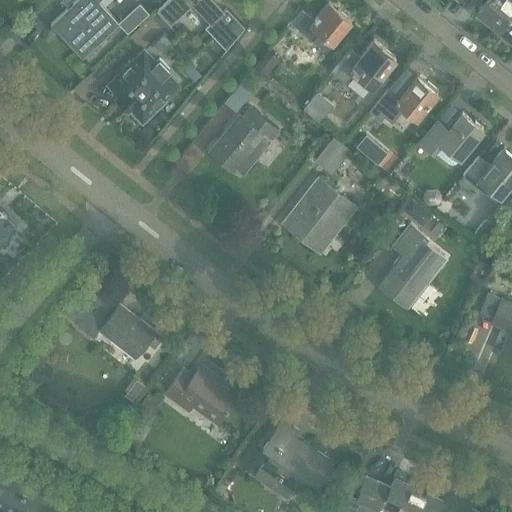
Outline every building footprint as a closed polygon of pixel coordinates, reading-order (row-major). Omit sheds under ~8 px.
[(96,45),(94,43),(117,22),(96,0),(76,0),(50,23),(82,57),(96,45)] [(133,29),(147,5),(137,0),(135,0),(122,23),(133,29)] [(225,12),(224,11),(213,0),(167,0),(156,11),(157,12),(159,11),(170,23),(192,2),(212,23),(223,12),(224,13),(225,12)] [(511,0),(484,0),(477,10),(498,26),(511,8),(511,0)] [(334,42),(335,43),(353,20),(329,1),(315,17),(303,8),(292,22),(327,50),(334,42)] [(511,37),(511,8),(498,26),(511,37)] [(238,35),(245,26),(235,16),(235,17),(227,24),(237,35),(238,35)] [(370,88),(371,88),(396,56),(375,39),(362,55),(351,46),(332,70),(348,82),(350,79),(367,93),(370,88)] [(144,49),(109,83),(120,94),(117,98),(128,109),(129,108),(143,122),(166,99),(164,97),(177,84),(166,72),(170,68),(159,58),(156,61),(144,49)] [(279,59),(267,49),(254,64),(266,74),(279,59)] [(391,121),(404,106),(417,117),(438,92),(418,75),(400,97),(390,89),(371,111),(381,120),(385,116),(391,121)] [(238,109),(256,88),(244,78),(226,99),(238,109)] [(318,91),(305,107),(321,121),(335,104),(318,91)] [(241,113),(211,149),(235,169),(236,167),(241,172),(269,138),(278,128),(251,106),(243,115),(241,113)] [(439,120),(422,140),(448,161),(451,163),(453,163),(456,162),(457,162),(483,128),(462,111),(449,128),(439,120)] [(366,134),(356,146),(377,164),(387,152),(366,134)] [(349,149),(333,137),(315,160),(331,172),(349,149)] [(478,156),(464,174),(495,200),(511,179),(511,151),(504,145),(489,164),(478,156)] [(329,228),(334,232),(356,204),(318,175),(307,189),(308,191),(308,199),(298,200),(294,205),(298,208),(286,223),(315,246),(329,228)] [(426,192),(423,195),(423,201),(426,203),(439,202),(442,199),(441,194),(438,191),(426,192)] [(433,214),(412,197),(402,209),(423,226),(433,214)] [(0,246),(19,227),(9,217),(7,215),(2,211),(3,210),(0,207),(0,246)] [(485,220),(475,232),(482,238),(492,226),(485,220)] [(383,283),(408,302),(444,255),(421,237),(424,233),(410,222),(393,244),(402,251),(393,262),(396,265),(383,283)] [(511,268),(511,266),(504,262),(499,271),(508,276),(511,268)] [(98,290),(74,321),(93,336),(100,326),(136,353),(155,328),(138,316),(137,317),(118,302),(116,304),(98,290)] [(511,355),(511,302),(501,298),(491,321),(509,329),(500,350),(511,355)] [(182,367),(165,390),(189,407),(213,425),(217,419),(236,393),(212,376),(214,372),(201,362),(192,374),(182,367)] [(32,364),(30,380),(50,381),(52,365),(32,364)] [(299,428),(283,416),(262,446),(269,451),(254,471),(286,493),(301,471),(318,483),(334,460),(295,433),(299,428)] [(0,511),(28,511),(37,494),(36,494),(42,481),(28,474),(26,476),(0,463),(0,511)] [(230,467),(224,476),(231,480),(237,471),(230,467)] [(382,510),(384,506),(397,511),(435,511),(441,499),(394,477),(390,486),(367,475),(356,498),(382,510)]
